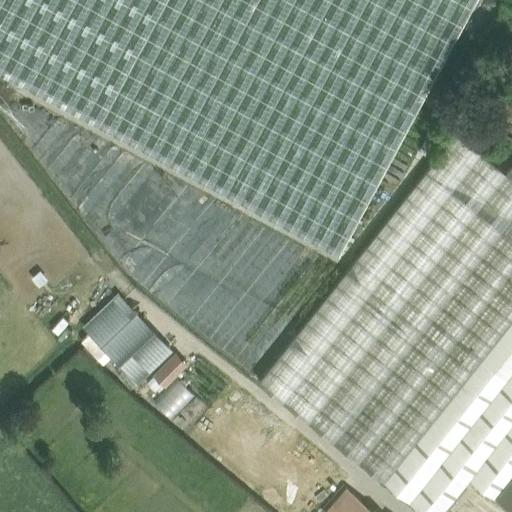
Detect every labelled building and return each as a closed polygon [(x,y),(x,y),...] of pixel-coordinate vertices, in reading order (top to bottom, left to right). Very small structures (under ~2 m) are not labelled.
[(0,0),(0,69),(340,252),(475,0),(0,0)] [(259,380),(425,511),(441,511),(471,475),(511,507),(511,163),(506,171),(456,131),(259,380)] [(100,295),(91,308),(102,316),(111,303),(100,295)] [(132,305),(95,338),(119,363),(146,336),(152,342),(160,334),(132,305)] [(177,350),(155,373),(167,385),(190,363),(177,350)] [(165,405),(180,421),(204,397),(188,381),(165,405)] [(234,424),(250,434),(265,412),(249,401),(234,424)] [(376,511),(354,493),(337,511),(376,511)]
